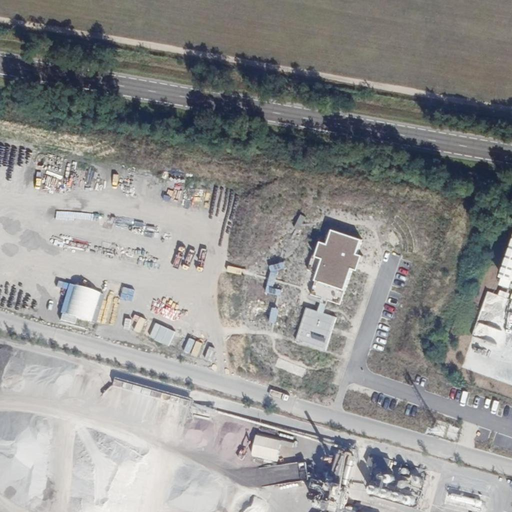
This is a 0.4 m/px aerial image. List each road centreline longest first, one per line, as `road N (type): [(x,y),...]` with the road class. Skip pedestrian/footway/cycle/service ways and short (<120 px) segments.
road 1 (tertiary): [(511,155),(0,65)]
road 2 (unknown): [(414,511),(442,463),(463,463),(476,474),(482,511)]
